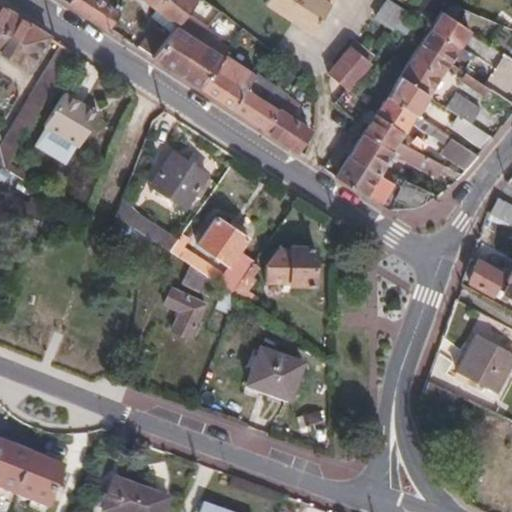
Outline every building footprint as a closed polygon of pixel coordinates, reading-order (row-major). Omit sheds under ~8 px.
[(72,0),(70,4),(108,28),(118,14),(97,0),(72,0)] [(144,0),(157,10),(178,25),(196,1),(194,0),(144,0)] [(331,0),(268,0),(308,30),(331,0)] [(403,12),(388,0),(385,0),(373,15),(390,28),(403,12)] [(0,7),(0,51),(29,69),(49,38),(0,7)] [(153,15),(173,31),(177,27),(178,25),(157,10),(153,15)] [(441,13),(434,22),(420,43),(449,62),(468,30),(441,13)] [(140,49),(154,58),(171,35),(157,25),(140,49)] [(154,58),(179,74),(200,41),(177,27),(173,31),(171,35),(154,58)] [(179,74),(202,89),(223,55),(200,41),(179,74)] [(449,62),(420,43),(399,76),(428,95),(449,62)] [(74,53),(61,45),(0,145),(0,165),(4,168),(74,53)] [(275,53),(268,47),(258,60),(265,66),(275,53)] [(327,74),(346,89),(368,63),(347,48),(327,74)] [(275,53),(265,66),(271,70),(282,57),(275,53)] [(202,89),(232,109),(257,76),(223,55),(202,89)] [(486,96),(491,89),(464,71),(459,78),(486,96)] [(265,131),(289,96),(290,94),(258,74),(257,76),(232,109),(265,131)] [(428,95),(399,76),(387,95),(416,114),(428,95)] [(82,111),(85,106),(63,93),(44,125),(78,146),(94,119),(82,111)] [(458,115),(471,123),(478,109),(455,93),(447,107),(458,115)] [(404,132),(416,114),(387,95),(375,114),(404,132)] [(265,131),(296,150),(309,129),(292,117),(301,104),(289,96),(265,131)] [(97,113),(85,106),(82,111),(94,119),(97,113)] [(404,132),(375,114),(362,134),(391,152),(398,142),(404,132)] [(484,148),(493,137),(471,123),(458,115),(452,124),(484,148)] [(442,153),(451,139),(434,127),(425,142),(442,153)] [(362,134),(349,155),(377,173),(381,169),(391,152),(362,134)] [(465,170),(477,156),(451,139),(442,153),(465,170)] [(438,174),(442,165),(398,142),(391,152),(438,174)] [(197,212),(204,201),(193,195),(205,174),(172,153),(152,184),(197,212)] [(335,176),(388,210),(395,198),(405,180),(381,169),(377,173),(349,155),(335,176)] [(422,203),(428,191),(405,180),(395,198),(412,206),(422,203)] [(0,191),(0,226),(17,233),(19,227),(33,231),(45,198),(32,193),(29,202),(0,191)] [(511,206),(496,198),(489,213),(511,224),(511,206)] [(124,202),(118,218),(169,251),(179,238),(124,202)] [(246,272),(254,260),(238,250),(246,237),(216,218),(198,244),(229,264),(223,273),(185,249),(178,257),(189,264),(215,281),(223,286),(232,292),(246,272)] [(292,285),(292,288),(314,287),(313,247),(292,248),(291,250),(278,251),(267,268),(267,285),(292,285)] [(476,258),(469,281),(491,294),(502,272),(476,258)] [(208,295),(215,281),(189,264),(182,282),(208,295)] [(511,271),(502,292),(506,296),(511,298),(511,271)] [(235,294),(242,299),(254,279),(246,272),(232,292),(235,294)] [(216,307),(229,312),(235,294),(232,292),(223,286),(216,307)] [(204,304),(171,289),(164,304),(178,311),(171,329),(189,337),(204,304)] [(511,357),(511,353),(475,334),(456,371),(495,391),(511,357)] [(301,362),(259,347),(246,382),(288,398),(301,362)] [(465,398),(428,381),(422,398),(439,406),(441,401),(461,408),(465,398)] [(0,488),(13,494),(29,454),(0,442),(0,488)] [(64,467),(29,454),(13,494),(48,508),(64,467)] [(163,511),(168,498),(114,480),(103,511),(105,511),(163,511)] [(229,511),(203,503),(199,511),(229,511)]
